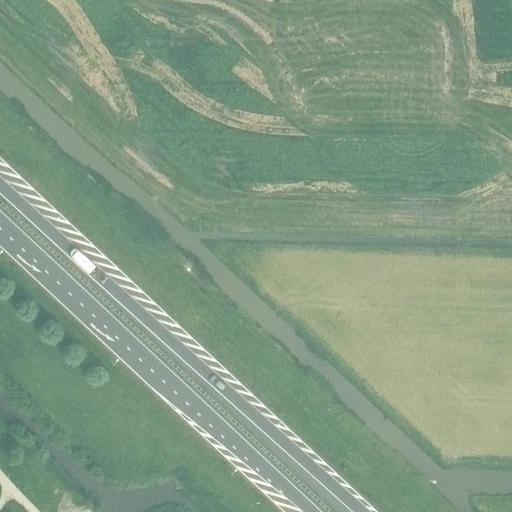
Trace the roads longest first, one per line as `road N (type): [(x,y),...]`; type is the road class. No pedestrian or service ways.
road 1 (trunk): [(348,511),(0,182)]
road 2 (trunk): [(0,220),(309,511)]
